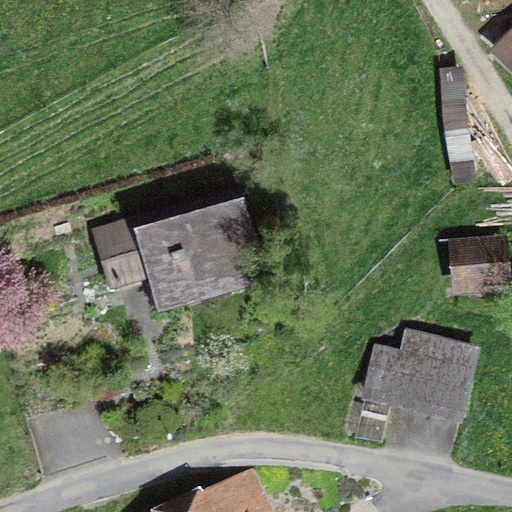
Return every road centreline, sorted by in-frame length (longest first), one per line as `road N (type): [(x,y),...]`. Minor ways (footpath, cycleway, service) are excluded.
road 1 (residential): [(19,511),(196,459),(258,449),(511,489)]
road 2 (track): [(511,120),(437,0)]
